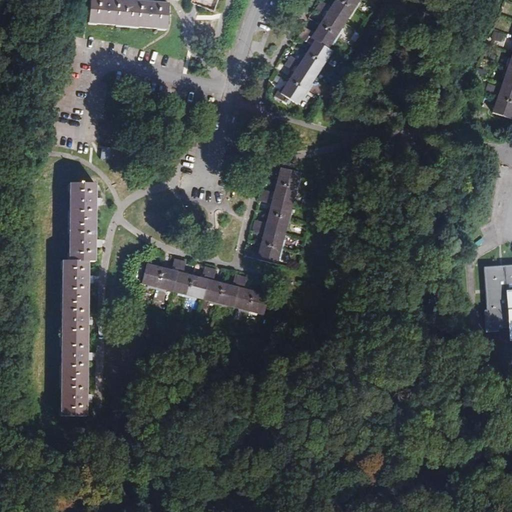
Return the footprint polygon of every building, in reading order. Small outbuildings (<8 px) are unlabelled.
[(163,4),(152,2),(142,1),(130,0),(86,0),(84,21),(160,30),(163,4)] [(330,0),(326,5),(316,0),(310,9),(321,16),(318,20),(314,25),(311,30),(301,23),(294,34),(309,43),(305,48),(302,54),(299,59),(288,53),(282,63),(291,70),(286,78),(282,85),(277,93),(273,91),(271,95),(291,107),(328,50),(324,46),(354,0),(330,0)] [(511,45),(488,111),(511,119),(511,109),(511,110),(511,109),(511,45)] [(269,163),(278,165),(291,169),(293,162),(271,155),(269,163)] [(291,169),(278,165),(275,174),(273,182),(270,191),(262,188),(259,198),(267,201),(266,206),(264,211),(263,216),(254,214),(251,225),(260,228),(257,235),(255,242),(253,249),(244,247),(242,253),(270,261),(298,170),(291,169)] [(80,364),(80,352),(81,326),(81,317),(82,282),(82,273),(82,262),(88,262),(88,246),(88,237),(89,204),(89,195),(89,182),(66,181),(65,261),(59,261),(55,414),(78,414),(79,404),(79,397),(80,364)] [(267,284),(260,282),(257,292),(251,290),(245,288),(239,287),(241,277),(231,274),(229,284),(222,282),(215,281),(209,279),(212,269),(200,266),(197,276),(191,274),(184,272),(178,271),(181,260),(170,257),(167,268),(160,266),(152,264),(145,262),(146,259),(130,255),(127,267),(140,271),(137,282),(259,315),(267,284)] [(511,267),(485,270),(489,315),(487,316),(489,336),(502,334),(502,331),(511,330),(511,267)]
